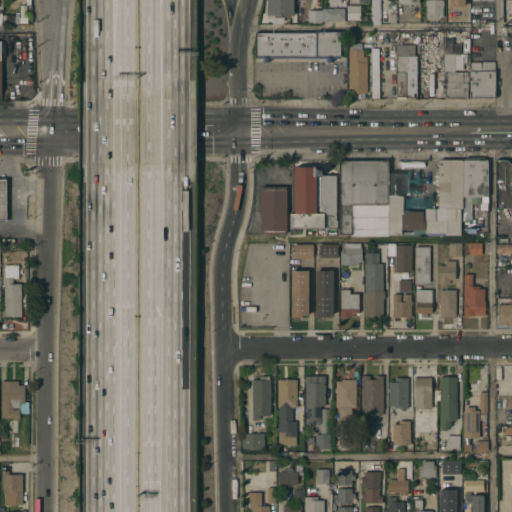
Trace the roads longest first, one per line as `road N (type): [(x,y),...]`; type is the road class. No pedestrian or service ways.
road 1 (motorway): [(125,163),(125,511)]
road 2 (motorway): [(174,511),(174,163)]
road 3 (secondary): [(47,187),(41,511)]
road 4 (residential): [(511,350),(224,350)]
road 5 (motorway): [(99,228),(98,511)]
road 6 (motorway): [(147,438),(147,163)]
road 7 (primary): [(470,133),(238,135)]
road 8 (primary): [(238,135),(47,135)]
road 9 (secondary): [(227,511),(224,331)]
road 10 (secondary): [(238,135),(246,0)]
road 11 (secondary): [(224,331),(224,270),(238,206)]
